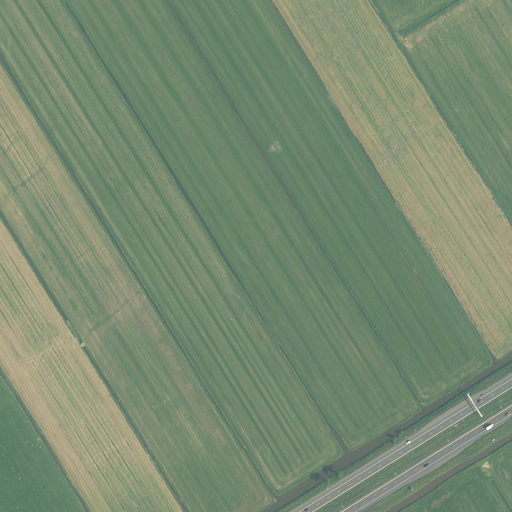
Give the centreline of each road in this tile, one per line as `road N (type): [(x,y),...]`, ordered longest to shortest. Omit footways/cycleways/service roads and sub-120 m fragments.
road 1 (motorway): [(511,383),(305,511)]
road 2 (motorway): [(352,511),(511,412)]
